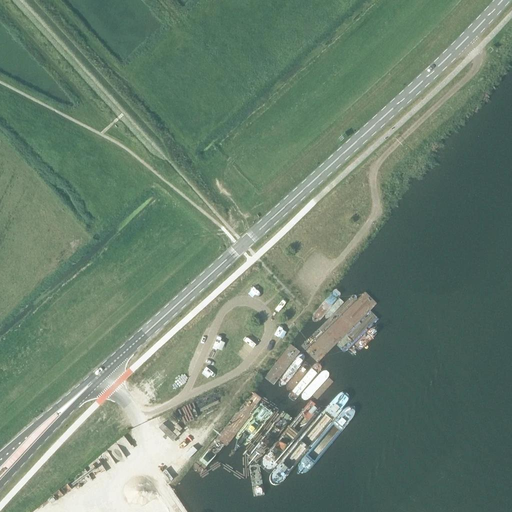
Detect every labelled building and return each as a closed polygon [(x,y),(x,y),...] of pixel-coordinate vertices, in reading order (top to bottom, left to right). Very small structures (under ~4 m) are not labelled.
[(217,385),(210,396),(221,404),(228,393),(217,385)] [(175,437),(180,432),(167,417),(162,421),(175,437)] [(156,441),(161,448),(175,440),(170,433),(156,441)] [(114,439),(84,468),(93,477),(104,467),(110,473),(127,457),(122,452),(131,443),(122,435),(120,437),(126,443),(122,447),(114,439)] [(175,468),(185,462),(176,448),(159,459),(169,475),(177,470),(175,468)] [(58,486),(47,495),(55,506),(67,498),(58,486)]
